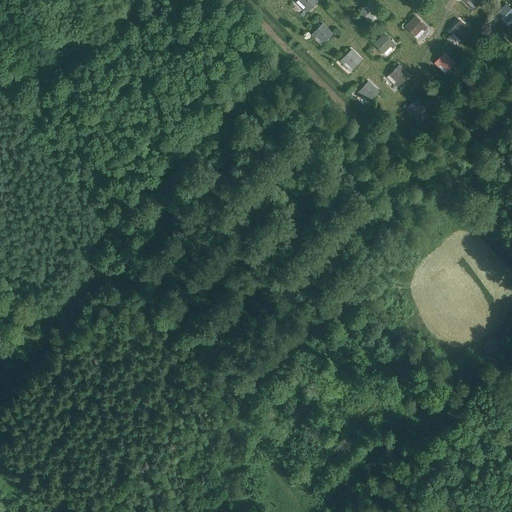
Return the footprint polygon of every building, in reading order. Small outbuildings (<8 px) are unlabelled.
[(298,0),(306,7),(303,9),(306,12),(318,1),(316,0),(298,0)] [(359,12),(368,21),(375,13),(378,16),(381,13),(370,2),(359,12)] [(496,14),(505,23),(511,15),(511,9),(506,4),(496,14)] [(406,26),(414,35),(422,28),(424,30),(427,27),(416,16),(406,26)] [(451,34),(453,32),(461,39),(469,30),(459,20),(448,31),(451,34)] [(311,34),(314,37),(316,35),(323,42),(332,33),(322,23),(311,34)] [(374,44),(383,52),(390,45),(392,47),(395,44),(384,33),(374,44)] [(340,60),(343,63),(345,61),(352,68),(361,59),(351,49),(340,60)] [(437,65),(440,63),(447,70),(454,63),(444,53),(434,62),(437,65)] [(397,81),(394,84),(397,87),(408,75),(398,65),(389,74),(397,81)] [(469,81),(484,80),(483,66),(468,67),(469,81)] [(506,77),(508,72),(497,67),(495,71),(506,77)] [(360,95),(362,93),(370,100),(378,91),(368,81),(357,92),(360,95)] [(455,96),(468,96),(467,85),(455,86),(455,96)] [(414,116),(421,109),(423,111),(426,108),(417,98),(406,109),(414,116)] [(468,107),(471,117),(479,115),(476,105),(468,107)] [(434,122),(423,121),(422,131),(433,132),(434,122)]
